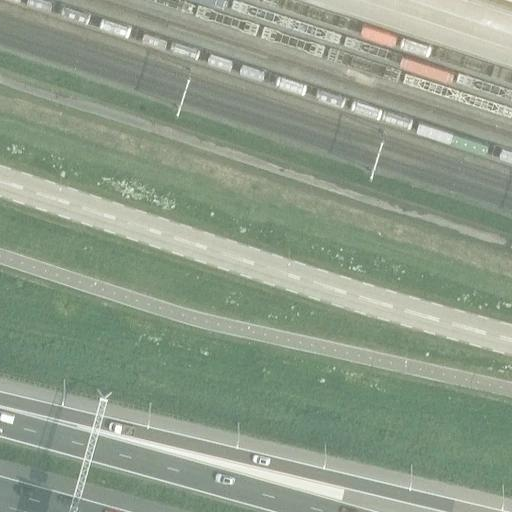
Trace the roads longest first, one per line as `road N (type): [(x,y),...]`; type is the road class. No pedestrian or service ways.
road 1 (secondary): [(511,337),(310,284),(0,180)]
road 2 (motorway): [(463,511),(0,410)]
road 3 (motorway): [(308,511),(0,419)]
